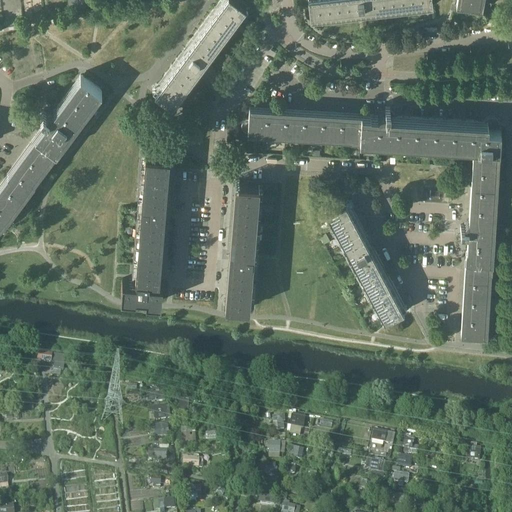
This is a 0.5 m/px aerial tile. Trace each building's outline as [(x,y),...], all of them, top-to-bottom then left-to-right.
[(186,46),(153,90),(174,105),(198,74),(208,63),(207,62),(207,61),(247,7),(248,7),(247,7),(247,6),(238,0),(219,0),(217,4),(214,7),(211,12),(208,15),(205,20),(203,23),(199,27),(197,31),(193,36),(191,38),(188,43),(185,46),(186,46)] [(308,0),(309,6),(311,18),(358,13),(362,12),(365,12),(365,11),(433,4),(432,0),(308,0)] [(0,220),(4,216),(33,178),(32,177),(43,163),(45,164),(56,149),(63,154),(74,139),(67,134),(71,129),(101,89),(85,77),(82,75),(81,74),(70,89),(54,110),(53,110),(52,110),(51,110),(50,110),(49,110),(49,111),(48,111),(48,112),(46,113),(43,111),(40,114),(42,116),(42,117),(42,118),(42,119),(42,120),(42,121),(43,122),(43,123),(44,124),(25,149),(26,151),(15,166),(16,166),(0,187),(0,220)] [(248,117),(248,129),(360,135),(360,138),(388,140),(388,138),(397,138),(397,141),(474,145),(473,153),(469,218),(468,218),(467,219),(466,220),(466,221),(465,221),(465,222),(465,223),(464,225),(460,225),(460,229),(462,229),(463,230),(463,231),(464,232),(464,233),(465,233),(465,234),(466,234),(466,235),(467,235),(468,235),(468,236),(470,236),(470,240),(469,252),(469,258),(468,258),(463,332),(460,332),(460,333),(486,334),(487,334),(484,334),(488,260),(489,260),(490,252),(490,241),(492,241),(493,231),(493,228),(497,166),(499,126),(499,125),(499,124),(499,123),(499,122),(498,121),(498,120),(497,120),(497,119),(496,119),(496,118),(495,118),(494,118),(492,117),(491,117),(490,117),(489,118),(488,118),(487,119),(486,119),(486,120),(485,120),(485,121),(473,121),(466,120),(461,120),(448,119),(443,119),(439,119),(434,118),(429,118),(424,118),(411,117),(399,116),(395,116),(395,115),(394,114),(394,113),(393,112),(392,111),(391,110),(390,110),(390,109),(390,107),(385,107),(385,111),(383,111),(382,111),(381,111),(381,112),(380,112),(379,112),(379,113),(378,114),(378,115),(361,114),(361,115),(250,108),(249,108),(248,117)] [(159,281),(165,210),(164,210),(169,156),(142,153),(138,208),(138,209),(133,276),(136,277),(136,280),(122,278),(121,296),(127,296),(127,298),(136,299),(136,295),(146,296),(145,298),(161,299),(162,282),(159,281)] [(256,252),(262,184),(235,182),(229,250),(230,250),(225,305),(252,307),(256,252)] [(406,306),(378,254),(373,246),(375,245),(366,233),(348,198),(324,210),(350,259),(382,319),(406,306)] [(16,349),(13,365),(32,366),(32,361),(51,363),(50,369),(51,369),(63,371),(65,356),(16,349)] [(164,391),(146,392),(147,403),(165,401),(164,391)] [(179,397),(178,411),(188,412),(189,398),(179,397)] [(165,406),(148,408),(149,413),(154,413),(154,420),(166,419),(165,406)] [(293,414),(290,426),(303,428),(305,416),(295,414),(293,414)] [(282,415),(272,416),(273,430),(277,430),(277,431),(284,430),(283,421),(284,421),(284,415),(282,415)] [(168,424),(153,425),(153,426),(155,436),(155,437),(169,435),(168,424)] [(189,428),(181,428),(181,443),(190,442),(189,428)] [(374,430),(372,440),(390,443),(392,434),(374,430)] [(405,435),(403,453),(409,454),(409,446),(412,447),(413,438),(410,438),(411,436),(405,435)] [(269,441),(267,447),(268,454),(279,454),(280,442),(269,441)] [(468,446),(466,459),(479,460),(481,448),(476,447),(476,444),(470,443),(470,447),(468,446)] [(292,447),(290,457),(301,460),(304,449),(292,447)] [(167,451),(153,450),(153,459),(167,460),(167,451)] [(183,457),(183,467),(198,468),(198,467),(200,467),(202,467),(203,459),(199,458),(199,455),(194,455),(194,457),(183,457)] [(398,456),(397,466),(410,468),(412,458),(398,456)] [(371,460),(369,469),(371,471),(374,472),(375,472),(381,473),(383,461),(380,460),(373,459),(371,460)] [(284,463),(284,466),(287,467),(286,472),(295,474),(296,467),(295,467),(296,465),(284,463)] [(264,467),(263,476),(277,476),(277,468),(275,468),(275,464),(269,464),(269,467),(264,467)] [(394,473),(393,482),(400,483),(404,484),(407,484),(409,475),(394,473)] [(191,486),(186,487),(186,496),(201,495),(201,486),(191,487),(191,486)] [(367,486),(365,495),(373,496),(374,487),(367,486)] [(460,489),(460,497),(474,498),(475,490),(473,490),(474,487),(461,486),(461,489),(460,489)] [(391,492),(389,501),(403,504),(404,495),(391,492)] [(259,493),(257,502),(274,505),(275,496),(259,493)] [(174,498),(159,500),(160,509),(164,509),(175,508),(174,498)] [(284,503),(282,511),(294,511),(296,506),(289,504),(290,502),(285,501),(285,503),(284,503)]
